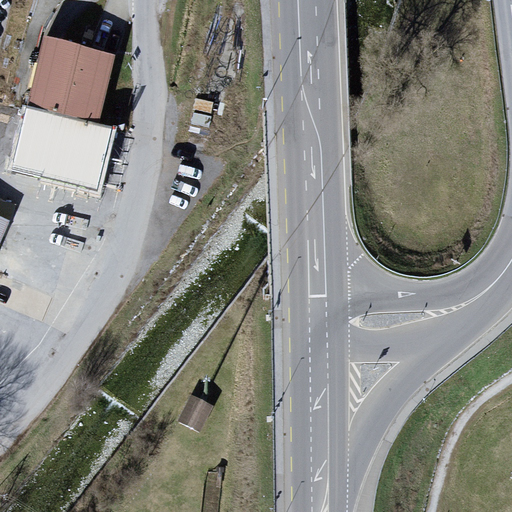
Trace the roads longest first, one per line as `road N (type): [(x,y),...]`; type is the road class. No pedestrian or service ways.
road 1 (unclassified): [(147,0),(147,148),(121,251),(93,310),(1,423)]
road 2 (secondary): [(306,0),(316,298)]
road 3 (residential): [(326,511),(352,450),(393,390),(468,324)]
road 4 (residential): [(511,259),(426,297),(316,298)]
road 5 (secondary): [(318,340),(317,511)]
road 6 (track): [(429,511),(447,445),(482,397),(511,376)]
road 7 (residential): [(318,340),(409,337),(468,324)]
